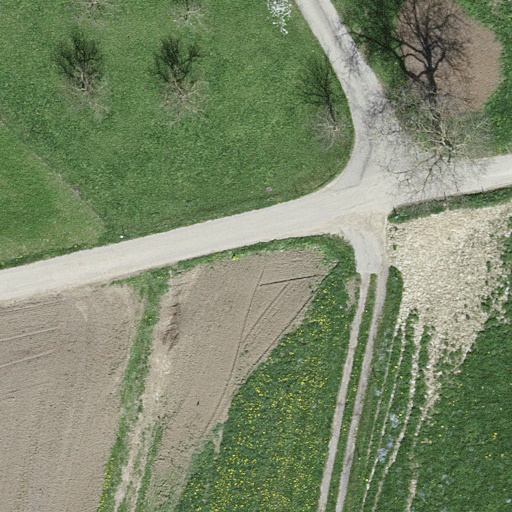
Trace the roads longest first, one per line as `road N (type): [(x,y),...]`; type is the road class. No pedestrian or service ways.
road 1 (unclassified): [(0,284),(390,188)]
road 2 (track): [(390,188),(333,511)]
road 3 (track): [(511,159),(390,188)]
